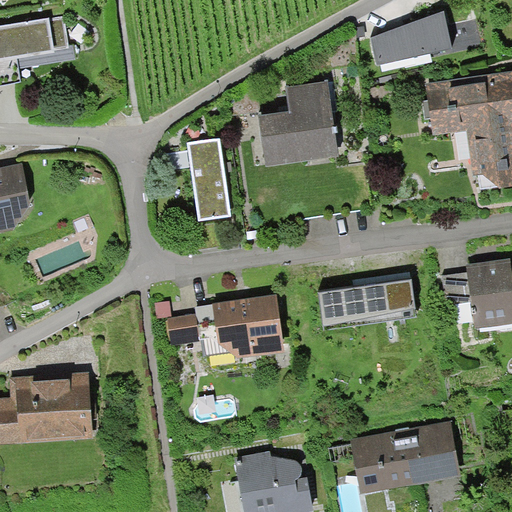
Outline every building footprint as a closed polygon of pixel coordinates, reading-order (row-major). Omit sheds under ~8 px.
[(440,9),(368,40),(373,71),(453,54),(440,9)] [(48,19),(0,26),(0,81),(18,79),(15,56),(69,48),(65,21),(47,24),(48,19)] [(511,109),(507,77),(424,88),(431,140),(468,135),(475,190),(511,184),(511,109)] [(327,85),(282,90),(284,114),(256,117),(261,168),(335,160),(327,85)] [(186,157),(167,160),(169,175),(189,172),(195,221),(182,223),(186,252),(223,248),(219,221),(231,220),(221,139),(185,144),(186,157)] [(0,233),(12,230),(30,209),(20,165),(0,169),(0,233)] [(461,275),(442,277),(447,308),(467,305),(471,334),(511,327),(511,291),(507,257),(460,263),(461,275)] [(156,305),(158,319),(166,318),(169,346),(197,342),(201,366),(280,356),(272,295),(190,306),(191,314),(169,317),(167,304),(156,305)] [(84,375),(11,378),(12,399),(0,399),(0,445),(87,441),(84,375)] [(451,423),(349,441),(356,477),(359,495),(364,494),(460,477),(451,423)] [(268,456),(234,464),(238,484),(233,492),(236,511),(295,511),(312,508),(306,474),(268,456)]
